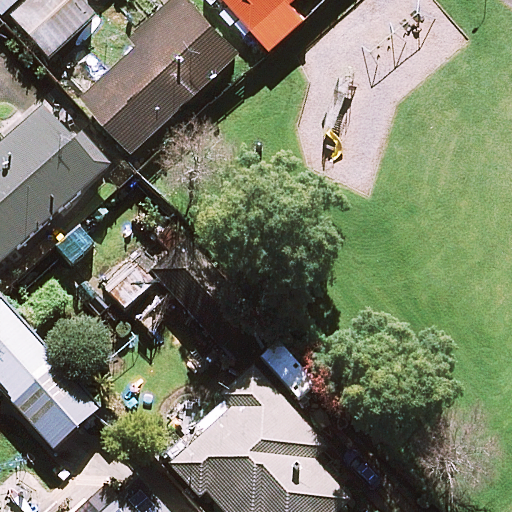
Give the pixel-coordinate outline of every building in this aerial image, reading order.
[(94,22),(74,0),(36,0),(13,21),(50,62),(94,22)] [(263,61),(206,0),(188,0),(84,98),(138,155),(241,58),(252,71),(263,61)] [(331,0),(229,0),(276,51),(331,0)] [(0,269),(105,178),(43,107),(0,145),(0,149),(3,152),(0,154),(0,269)] [(253,325),(184,249),(153,276),(223,352),(253,325)] [(155,289),(133,262),(104,287),(126,313),(155,289)] [(100,415),(1,304),(0,305),(0,392),(55,455),(100,415)] [(332,448),(259,367),(218,403),(230,416),(171,468),(201,501),(207,496),(221,511),(346,511),(352,508),(313,465),(332,448)] [(160,511),(139,511),(94,462),(37,511),(163,511),(162,511),(160,511)]
